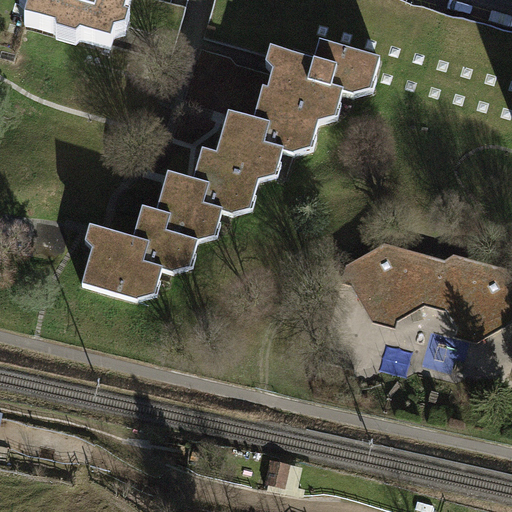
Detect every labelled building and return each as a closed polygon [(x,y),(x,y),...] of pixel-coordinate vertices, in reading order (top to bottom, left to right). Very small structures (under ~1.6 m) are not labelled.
[(32,0),(25,26),(111,51),(119,23),(124,25),(130,0),(32,0)] [(320,46),(314,65),(279,55),(268,94),(268,95),(295,102),(290,118),(319,126),(324,110),(338,114),(343,97),(354,100),(359,82),(373,87),(380,63),(320,46)] [(229,116),(217,157),(230,160),(226,175),(259,185),(264,168),(278,172),(283,155),(294,158),(299,141),(313,145),(319,126),(290,118),(295,102),(268,95),(268,94),(263,92),(254,123),(229,116)] [(157,215),(157,216),(170,220),(166,235),(198,244),(203,228),(218,232),(222,215),(233,218),(239,200),(253,204),(259,185),(226,175),(230,160),(217,157),(203,152),(194,183),(168,176),(157,215)] [(97,236),(82,287),(138,303),(143,286),(158,290),(163,273),(174,276),(179,258),(193,262),(198,244),(166,235),(170,220),(157,216),(157,215),(143,211),(134,241),(106,233),(99,231),(97,236)] [(385,249),(349,269),(346,282),(358,285),(377,319),(393,323),(395,317),(430,297),(447,302),(461,327),(460,333),(476,338),(509,319),(511,319),(511,285),(505,273),(436,255),(435,262),(385,249)] [(283,487),(287,468),(274,465),(270,484),(283,487)]
